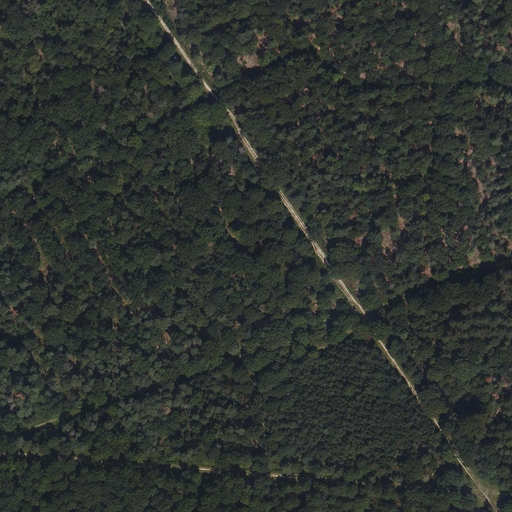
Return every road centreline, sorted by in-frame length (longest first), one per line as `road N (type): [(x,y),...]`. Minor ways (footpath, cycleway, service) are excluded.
road 1 (track): [(145,0),(497,511)]
road 2 (track): [(0,440),(276,342),(327,345),(361,313),(511,259)]
road 3 (track): [(0,455),(511,495)]
